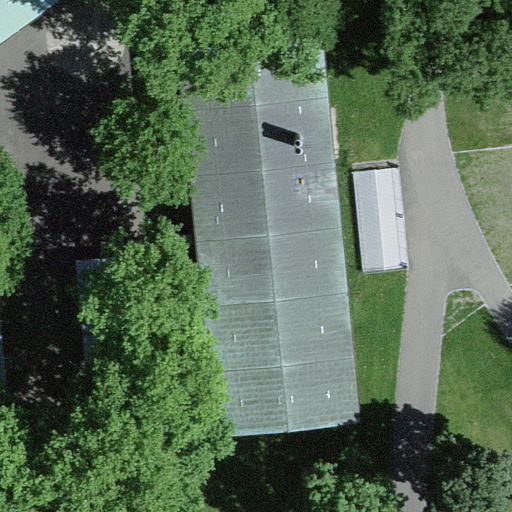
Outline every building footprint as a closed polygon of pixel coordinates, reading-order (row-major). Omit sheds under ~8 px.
[(0,0),(0,31),(43,0),(0,0)] [(176,36),(205,304),(361,287),(332,19),(310,21),(176,36)] [(398,168),(354,172),(364,271),(407,267),(398,168)] [(134,255),(77,260),(88,372),(145,366),(134,255)] [(361,287),(205,304),(218,416),(218,424),(374,407),(361,287)]
